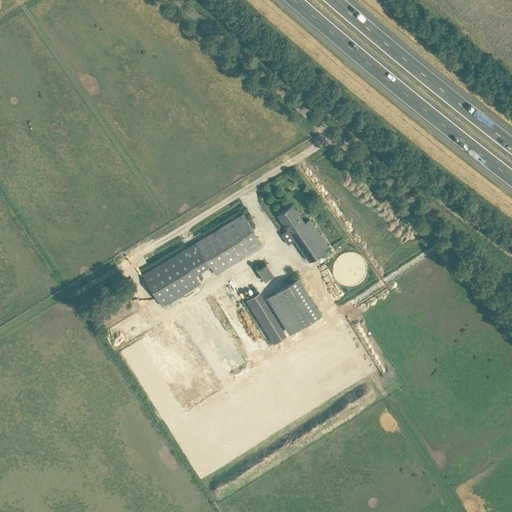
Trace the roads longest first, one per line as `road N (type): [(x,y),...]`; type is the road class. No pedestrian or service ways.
road 1 (track): [(124,268),(158,325),(177,312),(223,386),(435,249),(511,327)]
road 2 (unclassified): [(511,299),(409,198),(176,0)]
road 3 (motorway): [(294,0),(511,178)]
road 4 (motorway): [(511,146),(335,0)]
